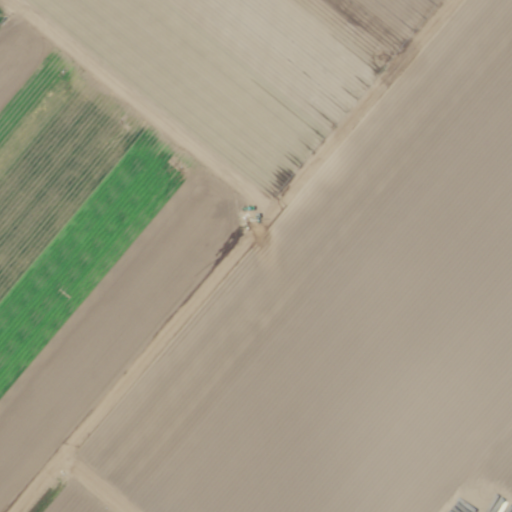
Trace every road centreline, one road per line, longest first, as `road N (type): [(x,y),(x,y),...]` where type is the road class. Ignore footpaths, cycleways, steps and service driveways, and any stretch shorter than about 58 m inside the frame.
road 1 (track): [(13,0),(268,213),(511,475)]
road 2 (residential): [(446,0),(13,511)]
